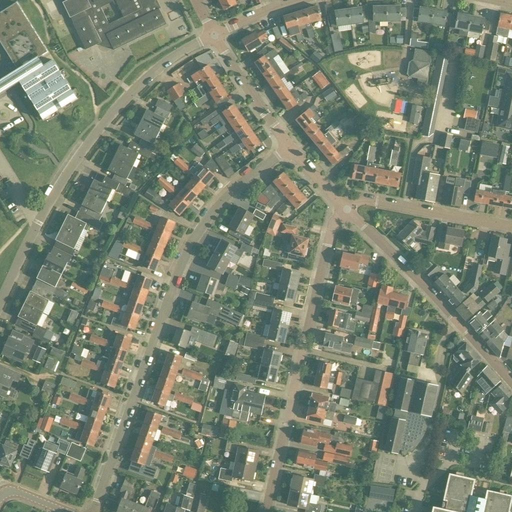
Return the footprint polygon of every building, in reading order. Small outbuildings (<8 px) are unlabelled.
[(72,23),(73,23),(86,50),(108,39),(114,51),(166,25),(155,0),(156,0),(155,0),(68,0),(67,1),(67,0),(61,0),(63,3),(62,3),(72,23)] [(223,10),(224,11),(237,5),(233,0),(219,0),(219,1),(221,4),(219,5),(222,11),(223,10)] [(0,94),(20,82),(43,120),(77,99),(52,60),(44,66),(39,58),(47,52),(16,3),(0,13),(0,42),(17,70),(0,80),(0,94)] [(387,22),(386,7),(380,7),(380,4),(373,4),(373,7),(373,10),(367,10),(368,18),(369,33),(376,33),(375,22),(387,22)] [(386,7),(387,22),(400,21),(400,17),(406,17),(406,9),(400,9),(400,7),(399,7),(399,4),(393,4),(393,7),(386,7)] [(306,10),(310,23),(321,20),(317,7),(306,10)] [(362,8),(348,10),(350,25),(364,23),(363,18),(368,18),(367,10),(362,10),(362,8)] [(418,23),(431,25),(434,10),(420,8),(420,10),(414,9),(413,18),(419,19),(418,23)] [(310,23),(306,10),(295,14),(299,27),(300,31),(306,29),(305,25),(310,23)] [(350,25),(348,10),(335,12),(335,13),(329,14),(331,28),(337,28),(337,27),(350,25)] [(446,15),(447,12),(434,10),(431,25),(445,27),(445,23),(450,23),(452,15),(446,15)] [(299,27),(295,14),(283,17),(287,30),(299,27)] [(509,29),(511,16),(500,14),(497,27),(509,29)] [(469,32),(471,17),(458,15),(457,16),(452,15),(450,23),(449,29),(453,30),(455,29),(459,30),(458,36),(467,37),(468,31),(469,32)] [(484,22),(485,19),(471,17),(469,32),(482,34),(483,30),(488,31),(489,22),(484,22)] [(417,42),(418,30),(411,29),(409,46),(427,48),(428,43),(417,42)] [(248,52),(262,44),(260,41),(266,37),(263,32),(257,36),(255,34),(242,42),(243,43),(241,44),(241,47),(244,52),(246,53),(248,52)] [(278,43),(289,52),(293,48),(281,38),(278,43)] [(342,51),(341,44),(333,46),(334,52),(342,51)] [(495,45),(488,44),(485,60),(494,61),(496,53),(493,53),(495,45)] [(474,57),(483,59),(485,47),(476,45),(474,57)] [(254,63),(263,75),(272,69),(277,65),(273,59),(278,55),(274,49),(254,63)] [(430,64),(432,53),(415,50),(413,62),(412,61),(409,63),(407,75),(409,78),(418,80),(416,89),(425,91),(427,81),(430,65),(430,64)] [(317,54),(312,59),(317,63),(322,58),(317,54)] [(437,61),(448,63),(449,56),(438,54),(437,61)] [(448,63),(437,61),(435,67),(446,69),(448,63)] [(272,69),(263,75),(271,87),(280,81),(284,78),(283,76),(284,75),(277,65),(272,69)] [(197,86),(203,83),(215,76),(208,66),(191,77),(186,80),(189,85),(194,82),(197,86)] [(292,76),(299,71),(296,67),(289,72),(292,76)] [(446,69),(435,67),(434,73),(445,75),(446,69)] [(322,89),(331,83),(321,70),(313,77),(322,89)] [(511,71),(508,70),(503,91),(500,90),(496,109),(500,110),(496,128),(511,130),(511,71)] [(292,76),(289,72),(284,75),(283,76),(284,78),(286,81),(292,76)] [(445,75),(434,73),(433,80),(444,82),(445,75)] [(203,98),(210,93),(221,86),(215,76),(203,83),(197,86),(196,87),(203,98)] [(444,82),(433,80),(431,86),(442,88),(444,82)] [(271,87),(279,99),(288,92),(280,81),(271,87)] [(167,91),(173,102),(185,95),(179,84),(167,91)] [(227,96),(221,86),(210,93),(203,98),(194,103),(197,108),(213,98),(216,103),(227,96)] [(442,88),(431,86),(430,92),(441,95),(442,88)] [(288,92),(279,99),(288,111),(297,105),(307,97),(305,93),(301,96),(295,87),(293,89),(288,92)] [(326,102),(336,96),(331,88),(322,94),(326,102)] [(441,95),(430,92),(429,99),(440,101),(441,95)] [(147,110),(140,122),(159,132),(165,119),(167,120),(170,113),(169,112),(172,106),(159,99),(155,106),(157,107),(154,113),(147,110)] [(440,101),(429,99),(427,105),(438,107),(440,101)] [(229,123),(240,115),(233,105),(218,116),(215,111),(200,122),(203,126),(210,121),(213,126),(220,121),(223,126),(224,127),(224,126),(229,123)] [(296,121),(305,132),(314,125),(311,120),(315,116),(312,113),(317,109),(314,105),(309,109),(310,109),(305,113),(296,121)] [(438,107),(427,105),(426,111),(437,114),(438,107)] [(417,125),(421,107),(412,106),(409,123),(417,125)] [(465,129),(476,131),(478,121),(475,120),(477,112),(465,109),(463,118),(468,119),(465,129)] [(437,114),(426,111),(425,118),(436,120),(437,114)] [(247,125),(240,115),(229,123),(236,132),(247,125)] [(436,120),(425,118),(423,124),(434,126),(436,120)] [(327,135),(340,125),(337,120),(323,131),(327,135)] [(153,144),(159,132),(140,122),(134,135),(141,139),(138,145),(144,148),(151,152),(154,145),(153,144)] [(434,126),(423,124),(422,130),(433,133),(434,126)] [(236,132),(242,142),(254,134),(247,125),(236,132)] [(323,136),(314,125),(305,132),(315,143),(323,136)] [(223,126),(216,131),(220,136),(227,131),(224,126),(224,127),(223,126)] [(209,136),(204,130),(197,134),(202,141),(209,136)] [(433,133),(422,130),(421,137),(432,139),(433,133)] [(260,144),(254,134),(242,142),(249,152),(260,144)] [(442,134),(440,147),(449,148),(451,136),(442,134)] [(226,145),(233,141),(230,136),(223,140),(226,145)] [(324,154),(332,147),(323,136),(315,143),(318,148),(316,150),(321,155),(323,154),(324,154)] [(469,150),(470,140),(461,139),(460,149),(469,150)] [(121,145),(114,157),(133,167),(139,154),(147,159),(151,152),(144,148),(138,145),(131,142),(127,149),(121,145)] [(482,142),(479,155),(496,158),(499,145),(482,142)] [(200,159),(205,152),(196,144),(191,150),(200,159)] [(238,144),(216,157),(228,178),(237,173),(228,158),(241,150),(238,144)] [(509,148),(502,146),(499,163),(506,164),(509,148)] [(342,159),(332,147),(324,154),(333,166),(342,159)] [(345,156),(351,151),(348,147),(342,152),(345,156)] [(396,167),(398,152),(392,151),(390,165),(396,167)] [(375,184),(378,170),(379,165),(372,164),(372,162),(373,162),(375,155),(368,154),(367,161),(368,161),(366,168),(364,181),(375,184)] [(434,203),(439,176),(426,173),(429,158),(417,156),(412,184),(418,185),(415,199),(434,203)] [(127,179),(133,167),(114,157),(108,170),(115,173),(112,180),(118,183),(125,186),(128,180),(127,179)] [(183,167),(185,164),(178,158),(174,163),(182,170),(184,168),(183,167)] [(188,171),(205,187),(214,177),(199,163),(195,168),(193,166),(191,168),(188,171)] [(186,187),(197,196),(205,187),(188,171),(191,168),(185,164),(183,167),(184,168),(182,170),(188,176),(187,177),(191,181),(186,187)] [(352,179),(364,181),(366,168),(355,166),(352,179)] [(389,172),(378,170),(375,184),(386,186),(389,172)] [(400,175),(389,172),(386,186),(398,188),(400,175)] [(280,192),(291,183),(283,174),(262,192),(266,197),(269,195),(273,198),(274,197),(276,196),(280,192)] [(94,179),(88,193),(106,202),(113,189),(114,190),(118,183),(112,180),(105,176),(101,183),(94,179)] [(157,182),(165,189),(168,187),(166,186),(168,183),(161,177),(157,182)] [(460,208),(463,189),(465,189),(467,181),(457,179),(456,188),(445,186),(442,205),(460,208)] [(122,193),(125,186),(118,183),(114,190),(122,193)] [(176,190),(168,183),(166,186),(168,187),(165,189),(172,195),(176,190)] [(280,192),(288,200),(298,191),(291,183),(280,192)] [(508,193),(510,185),(504,184),(503,191),(492,189),(491,194),(489,205),(503,207),(505,196),(506,192),(508,193)] [(150,187),(144,195),(162,207),(166,201),(156,194),(158,192),(150,187)] [(186,187),(178,196),(188,206),(197,196),(186,187)] [(306,200),(298,191),(288,200),(296,209),(306,200)] [(474,202),(489,205),(491,194),(476,191),(474,202)] [(100,215),(106,202),(88,193),(81,205),(89,209),(85,216),(91,218),(98,222),(98,221),(101,215),(100,215)] [(188,206),(178,196),(169,206),(179,216),(188,206)] [(279,200),(276,196),(274,197),(269,202),(274,206),(279,200)] [(503,207),(511,209),(511,197),(505,196),(503,207)] [(282,215),(287,208),(283,204),(277,211),(282,215)] [(240,208),(235,218),(249,226),(254,217),(263,221),(266,215),(256,210),(253,215),(240,208)] [(68,214),(61,228),(80,237),(83,230),(87,232),(90,226),(88,225),(91,218),(85,216),(78,212),(75,218),(68,214)] [(142,223),(143,221),(135,217),(132,223),(142,228),(144,224),(142,223)] [(271,233),(277,219),(272,217),(266,231),(271,233)] [(91,218),(88,225),(90,226),(99,231),(103,223),(98,221),(98,222),(91,218)] [(170,235),(175,223),(162,218),(157,229),(170,235)] [(244,235),(249,226),(235,218),(229,228),(242,235),(239,240),(250,246),(253,240),(244,235)] [(154,235),(151,242),(164,247),(170,235),(157,229),(152,228),(154,225),(143,221),(142,223),(144,224),(142,228),(151,231),(150,233),(154,235)] [(408,246),(413,242),(431,246),(435,228),(427,226),(426,232),(423,231),(413,222),(398,237),(408,246)] [(289,234),(294,235),(295,235),(296,228),(283,225),(282,232),(289,234)] [(80,237),(61,228),(55,240),(62,244),(59,250),(72,257),(75,250),(78,252),(85,239),(84,239),(80,237)] [(447,233),(441,231),(438,249),(449,251),(450,244),(461,246),(464,232),(448,228),(447,233)] [(293,237),(294,235),(289,234),(287,243),(291,244),(288,259),(302,262),(303,256),(304,256),(304,255),(306,255),(307,249),(305,248),(307,240),(293,237)] [(499,263),(497,274),(505,275),(509,257),(503,256),(506,240),(493,237),(488,261),(499,263)] [(221,240),(215,253),(230,261),(233,254),(241,258),(244,252),(250,254),(252,248),(241,244),(239,250),(236,249),(236,248),(221,240)] [(132,247),(133,244),(125,241),(122,247),(132,251),(134,248),(132,247)] [(164,247),(151,242),(146,253),(159,259),(164,247)] [(159,259),(146,253),(142,252),(143,249),(133,244),(132,247),(134,248),(132,251),(141,255),(140,257),(144,259),(141,265),(154,271),(159,259)] [(49,253),(43,266),(61,275),(67,262),(69,263),(72,257),(59,250),(56,257),(49,253)] [(227,266),(230,261),(215,253),(208,267),(222,275),(224,272),(229,275),(227,280),(237,284),(239,278),(231,275),(233,270),(227,266)] [(367,265),(369,258),(356,255),(356,256),(343,253),(340,267),(357,271),(359,263),(367,265)] [(281,271),(282,264),(264,259),(262,266),(281,271)] [(430,279),(440,270),(434,264),(424,272),(430,279)] [(471,283),(476,290),(477,291),(482,266),(474,264),(471,283)] [(55,288),(61,275),(43,266),(37,278),(44,282),(41,289),(53,295),(62,299),(65,293),(55,288)] [(111,280),(112,277),(114,272),(103,268),(100,276),(111,280)] [(284,271),(280,285),(297,289),(300,275),(284,271)] [(128,282),(131,283),(130,287),(134,288),(134,289),(147,293),(151,281),(131,274),(128,282)] [(370,274),(367,285),(377,288),(380,276),(370,274)] [(446,299),(457,289),(444,274),(433,284),(446,299)] [(110,283),(120,287),(121,284),(119,283),(120,280),(112,277),(111,280),(110,283)] [(235,291),(237,284),(227,280),(225,286),(218,284),(218,282),(202,277),(197,291),(213,296),(215,289),(223,292),(225,287),(235,291)] [(130,287),(131,283),(128,282),(120,280),(119,283),(121,284),(120,287),(129,290),(130,287)] [(86,294),(88,290),(73,282),(71,286),(86,294)] [(461,293),(457,289),(446,299),(455,308),(466,299),(476,290),(471,283),(461,293)] [(480,294),(488,303),(500,292),(493,283),(480,294)] [(293,303),(297,289),(280,285),(277,299),(293,303)] [(348,306),(348,304),(355,306),(359,290),(351,288),(351,290),(336,286),(332,301),(340,303),(340,304),(348,306)] [(382,304),(388,306),(391,293),(392,289),(382,287),(378,303),(375,302),(369,330),(375,332),(380,306),(381,307),(382,304)] [(30,291),(24,304),(42,313),(49,301),(50,301),(53,295),(41,289),(37,295),(30,291)] [(134,289),(130,301),(143,305),(147,293),(134,289)] [(391,293),(392,289),(391,293),(388,306),(385,319),(392,320),(395,307),(404,309),(407,297),(391,293)] [(256,293),(254,300),(273,305),(275,298),(256,293)] [(466,321),(479,310),(486,304),(478,296),(476,298),(473,294),(456,309),(466,321)] [(205,323),(208,314),(217,317),(238,326),(243,315),(208,299),(205,308),(193,304),(188,317),(189,318),(189,316),(205,321),(205,323)] [(91,300),(87,308),(94,311),(98,303),(91,300)] [(271,311),(273,305),(254,300),(253,307),(271,311)] [(101,307),(111,311),(112,308),(111,308),(112,304),(103,301),(101,307)] [(122,308),(121,311),(126,313),(139,318),(143,305),(130,301),(128,306),(125,305),(122,307),(122,308)] [(491,311),(497,305),(493,301),(486,307),(491,311)] [(36,325),(42,313),(24,304),(18,317),(25,320),(22,327),(34,334),(33,336),(49,344),(50,340),(44,337),(48,330),(38,326),(36,325)] [(112,308),(111,311),(120,314),(121,311),(122,308),(112,304),(111,308),(112,308)] [(68,321),(75,324),(79,312),(72,310),(68,321)] [(350,322),(351,316),(342,313),(330,310),(327,325),(337,328),(346,330),(347,322),(350,322)] [(274,311),(271,325),(287,329),(291,314),(274,311)] [(486,320),(491,316),(487,311),(482,315),(479,312),(468,323),(478,334),(489,324),(486,320)] [(369,323),(371,315),(356,312),(354,320),(369,323)] [(134,330),(139,318),(126,313),(123,322),(113,318),(110,326),(126,332),(127,328),(134,330)] [(404,330),(407,317),(400,315),(397,328),(394,327),(392,336),(402,338),(404,330)] [(494,321),(478,335),(499,358),(504,343),(508,336),(503,332),(503,331),(494,321)] [(284,343),(287,329),(271,325),(268,340),(284,343)] [(185,349),(188,340),(195,342),(196,341),(210,346),(214,335),(192,327),(190,333),(178,329),(173,344),(185,349)] [(404,351),(411,353),(409,364),(419,367),(422,355),(423,355),(427,335),(409,331),(404,351)] [(247,333),(245,340),(264,344),(265,338),(247,333)] [(323,346),(333,349),(332,350),(350,354),(352,345),(342,343),(343,338),(326,334),(323,346)] [(100,343),(101,339),(91,335),(89,341),(97,344),(98,342),(100,343)] [(127,352),(131,340),(117,335),(113,347),(127,352)] [(371,350),(373,341),(356,337),(354,346),(371,350)] [(29,353),(33,342),(23,338),(21,343),(9,338),(2,354),(22,362),(26,352),(29,353)] [(110,342),(101,339),(100,343),(98,342),(97,344),(108,348),(110,342)] [(224,354),(236,356),(238,342),(227,340),(224,354)] [(262,351),(264,344),(245,340),(243,347),(262,351)] [(473,378),(467,372),(470,369),(471,370),(482,360),(466,343),(454,354),(452,355),(453,357),(453,359),(456,363),(460,360),(462,363),(460,366),(460,367),(450,382),(462,394),(473,378)] [(32,360),(40,364),(46,350),(38,346),(32,360)] [(74,346),(71,353),(81,357),(84,349),(74,346)] [(123,364),(127,352),(113,347),(109,359),(123,364)] [(49,355),(61,360),(64,353),(52,348),(49,355)] [(265,351),(262,365),(278,369),(282,355),(265,351)] [(178,370),(182,358),(169,353),(165,366),(178,370)] [(194,362),(196,357),(186,353),(184,359),(194,362)] [(54,372),(59,362),(48,358),(44,368),(54,372)] [(81,366),(90,369),(92,363),(83,359),(81,366)] [(98,369),(100,370),(105,372),(118,376),(123,364),(109,359),(107,364),(100,362),(99,365),(98,369)] [(317,369),(316,374),(341,380),(342,374),(330,371),(332,365),(319,362),(319,363),(317,362),(315,369),(317,369)] [(99,365),(92,363),(90,369),(99,373),(100,370),(98,369),(99,365)] [(14,391),(21,374),(0,365),(0,396),(5,399),(9,389),(14,391)] [(275,384),(278,369),(262,365),(258,380),(275,384)] [(165,366),(161,378),(173,383),(178,370),(165,366)] [(485,395),(500,382),(487,366),(477,377),(478,378),(475,383),(485,395)] [(190,375),(192,371),(184,368),(181,375),(192,378),(193,376),(190,375)] [(373,383),(356,379),(353,391),(352,399),(358,401),(359,400),(387,407),(394,375),(376,370),(373,383)] [(202,375),(192,371),(190,375),(193,376),(192,378),(200,381),(202,375)] [(118,376),(105,372),(101,384),(114,389),(118,376)] [(254,385),(256,378),(237,374),(236,380),(254,385)] [(341,380),(316,374),(314,387),(326,390),(328,383),(340,386),(341,380)] [(215,376),(214,381),(226,384),(227,378),(215,376)] [(63,377),(61,385),(73,387),(75,380),(63,377)] [(161,378),(157,390),(169,394),(173,383),(161,378)] [(407,454),(407,453),(408,454),(409,451),(412,452),(418,444),(423,436),(427,427),(429,417),(431,418),(438,386),(417,381),(417,382),(414,382),(414,380),(401,378),(394,409),(396,410),(394,418),(392,417),(385,452),(398,454),(399,449),(402,450),(401,452),(401,453),(401,454),(402,455),(403,456),(404,456),(405,456),(406,456),(407,455),(407,454)] [(51,396),(55,386),(46,382),(41,392),(51,396)] [(506,409),(501,405),(511,395),(502,384),(491,394),(495,399),(489,404),(499,415),(506,409)] [(241,411),(245,393),(246,388),(234,385),(229,408),(233,410),(231,417),(239,419),(241,411)] [(352,399),(353,391),(341,388),(340,396),(352,399)] [(169,394),(157,390),(152,403),(165,407),(169,394)] [(88,404),(106,410),(111,398),(97,393),(95,399),(90,397),(89,400),(81,397),(80,401),(78,401),(77,403),(87,407),(88,404)] [(184,399),(185,396),(175,393),(173,399),(181,402),(182,399),(184,399)] [(265,397),(245,393),(241,411),(261,416),(265,397)] [(80,401),(81,397),(71,394),(69,400),(77,403),(78,401),(80,401)] [(334,412),(336,405),(328,403),(329,398),(312,395),(309,406),(334,412)] [(194,399),(185,396),(184,399),(182,399),(181,402),(191,406),(194,399)] [(341,397),(340,404),(349,406),(351,399),(341,397)] [(91,412),(89,418),(102,422),(106,410),(88,404),(87,407),(86,410),(91,412)] [(332,421),(334,412),(309,406),(306,420),(323,424),(324,419),(332,421)] [(452,410),(450,418),(464,421),(466,413),(452,410)] [(149,412),(144,424),(157,429),(161,417),(149,412)] [(37,427),(50,432),(54,419),(42,415),(37,427)] [(355,426),(357,419),(345,416),(343,424),(355,426)] [(469,430),(481,433),(484,419),(472,416),(469,430)] [(60,424),(69,428),(72,421),(62,418),(60,424)] [(84,430),(98,435),(102,422),(89,418),(85,429),(84,430)] [(226,440),(230,421),(223,420),(219,438),(226,440)] [(80,427),(81,424),(72,421),(69,428),(78,431),(79,431),(80,427)] [(483,422),(481,432),(487,434),(490,424),(483,422)] [(144,424),(140,437),(153,441),(157,429),(144,424)] [(201,434),(216,438),(218,429),(203,425),(201,434)] [(93,447),(98,435),(84,430),(85,429),(80,427),(79,431),(78,431),(74,440),(93,447)] [(161,433),(170,437),(172,430),(163,427),(161,433)] [(316,447),(317,442),(329,444),(331,436),(319,433),(319,431),(311,429),(310,431),(304,430),(301,443),(316,447)] [(182,434),(172,430),(170,437),(180,440),(182,434)] [(148,453),(153,455),(154,451),(155,451),(156,448),(151,446),(153,441),(140,437),(136,449),(148,453)] [(59,444),(56,452),(64,455),(70,443),(58,438),(56,443),(59,444)] [(29,439),(26,446),(24,445),(19,456),(29,460),(34,449),(33,449),(36,442),(29,439)] [(15,460),(17,454),(16,453),(17,452),(16,452),(18,446),(6,440),(4,446),(3,446),(0,453),(0,462),(10,467),(13,459),(15,460)] [(377,441),(369,440),(367,452),(376,454),(377,441)] [(238,454),(236,463),(256,467),(259,453),(239,449),(239,450),(237,449),(238,443),(227,441),(225,452),(238,454)] [(72,459),(78,446),(71,443),(65,456),(72,459)] [(335,454),(350,457),(353,447),(337,444),(335,454)] [(41,449),(34,466),(41,469),(41,471),(46,473),(47,472),(49,473),(57,455),(41,449)] [(131,461),(133,462),(133,461),(144,465),(149,467),(153,457),(152,457),(153,455),(148,453),(136,449),(131,461)] [(163,459),(165,454),(155,451),(154,451),(153,455),(152,457),(153,457),(161,460),(162,458),(163,459)] [(325,471),(327,464),(314,461),(316,455),(299,451),(296,464),(304,466),(304,467),(313,469),(325,471)] [(174,457),(165,454),(163,459),(162,458),(161,460),(171,463),(174,457)] [(332,463),(348,466),(350,458),(334,454),(332,463)] [(154,468),(149,467),(144,465),(133,461),(133,462),(129,471),(153,480),(157,469),(154,468)] [(256,467),(236,463),(234,472),(221,470),(219,480),(230,482),(231,477),(233,477),(233,478),(252,482),(256,467)] [(196,471),(185,467),(182,475),(193,479),(196,471)] [(77,468),(74,476),(68,473),(67,476),(66,475),(61,488),(69,491),(68,493),(74,496),(75,494),(77,495),(82,482),(81,481),(85,471),(77,468)] [(176,484),(178,476),(172,474),(170,482),(176,484)] [(294,476),(290,491),(310,496),(312,486),(324,489),(327,477),(314,475),(313,480),(294,476)] [(474,481),(450,475),(442,510),(434,508),(432,511),(507,511),(511,497),(487,492),(486,499),(470,496),(474,481)] [(122,502),(120,504),(117,511),(132,511),(136,505),(126,501),(128,496),(130,496),(133,490),(123,486),(121,492),(122,493),(119,501),(122,502)] [(385,501),(388,488),(382,487),(379,500),(385,501)] [(145,508),(136,505),(132,511),(147,511),(150,508),(155,510),(161,495),(152,491),(145,508)] [(309,504),(310,496),(290,491),(287,506),(307,510),(306,511),(319,511),(321,506),(309,504)] [(183,511),(184,510),(189,511),(193,498),(181,494),(180,498),(182,499),(181,507),(178,506),(178,508),(168,505),(165,511),(183,511)] [(203,511),(207,497),(196,494),(191,511),(203,511)]
